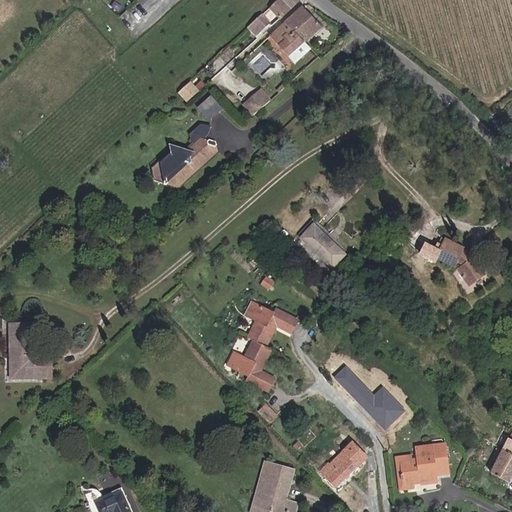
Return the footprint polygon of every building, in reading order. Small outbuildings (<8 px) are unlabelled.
[(281,20),(291,10),(282,0),(280,0),(272,9),(281,20)] [(303,0),(282,0),(291,10),(304,1),(303,0)] [(307,11),(289,26),(306,44),(323,29),(307,11)] [(253,26),(259,34),(271,24),(264,16),(253,26)] [(259,34),(253,26),(246,32),(253,40),(259,34)] [(292,57),(306,44),(289,26),(275,39),(292,57)] [(306,44),(292,57),(297,61),(297,62),(311,49),(306,44)] [(238,52),(234,48),(229,52),(234,56),(238,52)] [(200,92),(193,84),(182,94),(189,102),(200,92)] [(272,93),(276,98),(281,94),(276,90),(272,93)] [(273,100),(266,92),(260,97),(262,100),(256,105),(261,111),(267,106),(273,100)] [(198,106),(210,120),(223,109),(211,94),(198,106)] [(214,140),(220,140),(218,126),(206,124),(196,135),(198,148),(202,149),(210,140),(214,140)] [(165,184),(183,187),(222,148),(220,140),(214,140),(210,140),(202,149),(198,148),(174,141),(177,156),(167,166),(165,184)] [(353,242),(315,222),(306,238),(345,258),(353,242)] [(443,234),(439,245),(442,247),(440,255),(457,262),(460,257),(463,260),(459,264),(471,281),(486,268),(474,252),(470,255),(464,249),(465,245),(443,234)] [(275,283),(269,279),(264,285),(270,289),(275,283)] [(252,318),(259,306),(254,304),(248,316),(252,318)] [(259,379),(257,384),(271,391),(278,377),(264,369),(274,348),(268,344),(279,325),(293,332),(299,320),(281,310),(279,314),(286,318),(286,320),(259,306),(252,318),(261,322),(252,340),(258,343),(250,359),(241,355),(235,367),(253,376),(259,379)] [(11,329),(12,383),(53,382),(53,360),(36,360),(36,329),(11,329)] [(235,367),(241,355),(236,353),(230,364),(235,367)] [(259,379),(253,376),(250,380),(257,384),(259,379)] [(278,416),(268,406),(262,413),(271,422),(278,416)] [(262,424),(251,418),(247,425),(258,430),(262,424)] [(511,432),(503,450),(511,455),(511,432)] [(405,462),(406,486),(419,486),(419,481),(428,480),(428,485),(442,484),(441,474),(452,473),(451,447),(423,448),(423,462),(417,462),(405,462)] [(511,477),(511,455),(503,450),(489,475),(504,483),(508,485),(510,481),(511,477)] [(337,469),(332,464),(331,462),(320,473),(334,488),(358,467),(357,466),(365,458),(361,453),(356,457),(354,454),(347,460),(337,469)] [(342,455),(332,464),(337,469),(347,460),(342,455)] [(400,486),(406,486),(405,462),(417,462),(417,457),(399,458),(400,486)] [(246,511),(256,511),(264,467),(254,466),(246,511)] [(288,472),(264,467),(256,511),(294,511),(296,504),(284,501),(288,472)] [(106,499),(99,495),(89,501),(93,511),(101,509),(101,511),(129,511),(124,498),(108,504),(106,499)]
